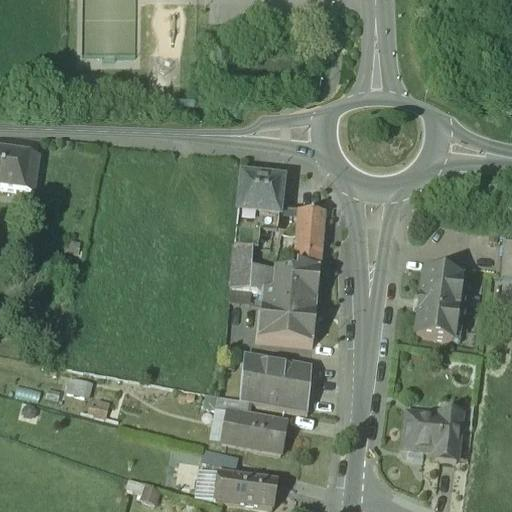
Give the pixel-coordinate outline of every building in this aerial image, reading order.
[(35,198),(0,192),(0,193),(0,228),(30,233),(35,198)] [(277,216),(236,211),(229,282),(248,284),(250,261),(264,262),(264,251),(274,252),(277,216)] [(319,249),(294,246),(290,301),(291,301),(314,303),(319,249)] [(496,307),(511,307),(511,271),(499,270),(496,307)] [(248,284),(229,282),(225,323),(258,326),(268,327),(270,305),(246,303),(248,284)] [(290,309),(270,307),(268,327),(258,326),(254,374),(307,380),(314,303),(291,301),(290,309)] [(455,309),(418,305),(415,329),(413,329),(411,342),(414,342),(410,367),(447,372),(455,309)] [(455,309),(447,372),(453,373),(461,310),(455,309)] [(305,402),(240,391),(238,406),(235,436),(246,438),(301,448),(305,402)] [(235,436),(238,406),(222,404),(220,434),(235,436)] [(99,428),(81,423),(78,435),(60,431),(58,440),(93,450),(99,428)] [(223,446),(242,450),(246,438),(235,436),(220,434),(201,430),(200,444),(223,446)] [(435,448),(402,444),(398,479),(430,482),(429,489),(451,492),(455,455),(434,452),(435,448)] [(223,446),(216,478),(222,479),(277,488),(281,457),(242,450),(223,446)] [(233,492),(211,487),(208,500),(229,506),(233,492)]
